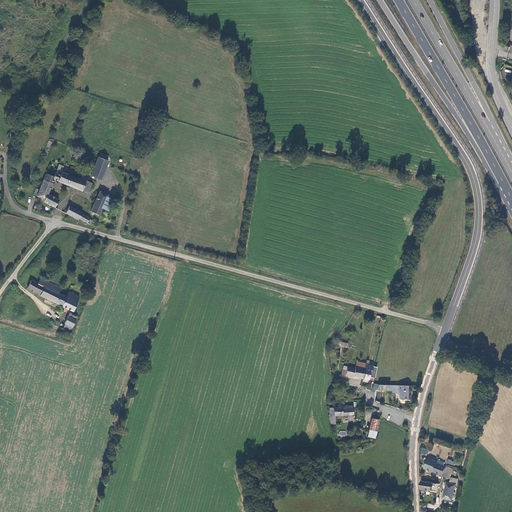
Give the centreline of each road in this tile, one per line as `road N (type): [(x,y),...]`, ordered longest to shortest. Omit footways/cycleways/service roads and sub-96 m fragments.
road 1 (unclassified): [(445,329),(51,222)]
road 2 (unclassified): [(360,0),(476,186),(477,233),(445,329)]
road 3 (unclassified): [(51,222),(13,205),(5,153),(14,108),(49,71),(90,0)]
road 4 (trunk): [(379,0),(511,210)]
road 5 (trunk): [(398,0),(511,200)]
road 6 (trunk): [(508,165),(413,0)]
road 7 (unclassified): [(445,329),(416,422),(415,511)]
road 8 (trunk): [(508,165),(430,0)]
road 9 (unclassified): [(496,0),(491,76),(511,129)]
